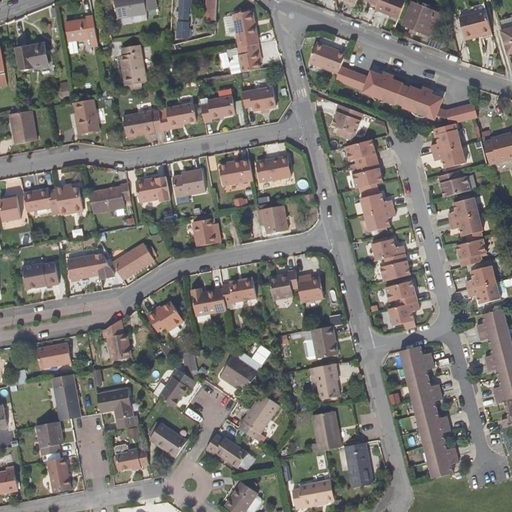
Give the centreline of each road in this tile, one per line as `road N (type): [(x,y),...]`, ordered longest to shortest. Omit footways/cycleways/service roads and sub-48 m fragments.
road 1 (residential): [(336,235),(180,268),(103,310),(0,330)]
road 2 (residential): [(0,172),(75,158),(127,161),(306,128)]
road 3 (residential): [(291,11),(511,91)]
road 4 (residential): [(407,144),(452,327)]
road 5 (residential): [(392,511),(399,478),(367,351)]
road 6 (residential): [(452,327),(484,469)]
road 7 (residential): [(306,128),(285,38),(291,11)]
road 8 (residential): [(367,351),(336,235)]
